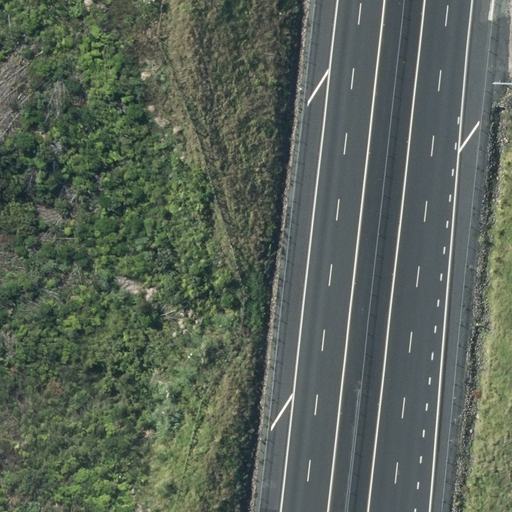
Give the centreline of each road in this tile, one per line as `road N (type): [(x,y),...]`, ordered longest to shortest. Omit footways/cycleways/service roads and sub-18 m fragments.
road 1 (motorway): [(313,511),(372,0)]
road 2 (motorway): [(453,0),(402,511)]
